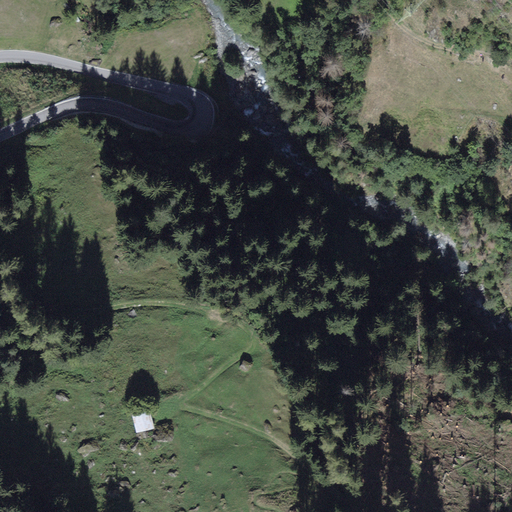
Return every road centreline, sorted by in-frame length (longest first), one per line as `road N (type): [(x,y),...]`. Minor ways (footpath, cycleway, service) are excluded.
road 1 (tertiary): [(0,56),(33,56),(184,94),(204,118),(200,127),(176,133),(88,101),(0,135)]
road 2 (track): [(0,337),(114,310),(173,307)]
road 3 (track): [(511,58),(467,56),(415,37),(395,0)]
